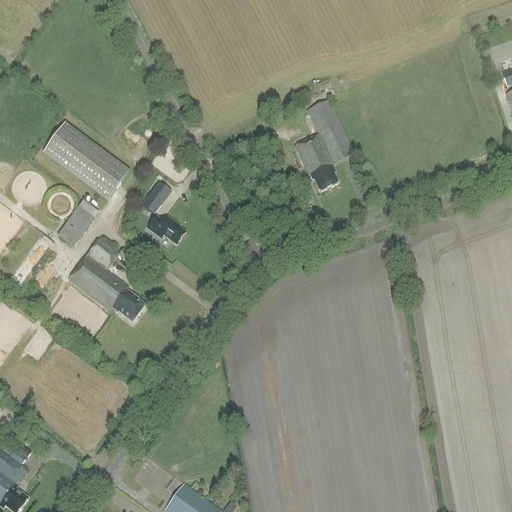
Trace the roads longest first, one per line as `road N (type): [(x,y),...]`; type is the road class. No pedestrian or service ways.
road 1 (tertiary): [(261,270),(118,0)]
road 2 (tertiary): [(79,511),(261,270)]
road 3 (tertiary): [(261,270),(511,176)]
